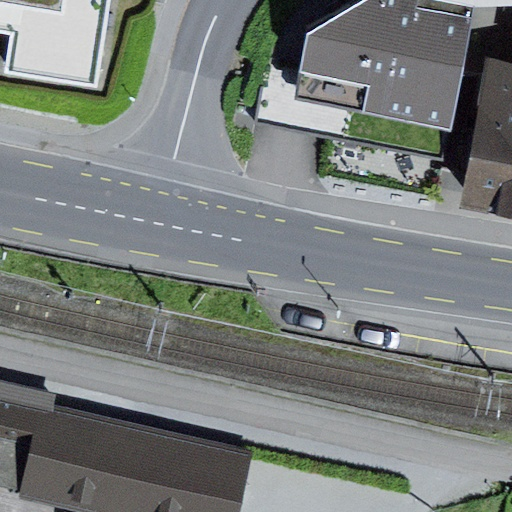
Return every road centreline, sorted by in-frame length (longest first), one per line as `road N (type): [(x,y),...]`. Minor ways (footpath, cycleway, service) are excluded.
road 1 (primary): [(511,289),(159,225)]
road 2 (residential): [(159,225),(214,16),(225,0)]
road 3 (primary): [(159,225),(0,193)]
